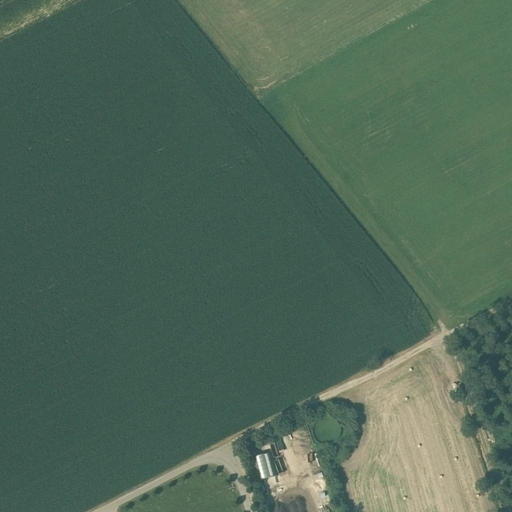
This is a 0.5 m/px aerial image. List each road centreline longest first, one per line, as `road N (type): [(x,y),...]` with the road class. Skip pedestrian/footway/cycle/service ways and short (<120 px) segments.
road 1 (unclassified): [(441,338),(94,511)]
road 2 (track): [(504,511),(456,350),(441,338)]
